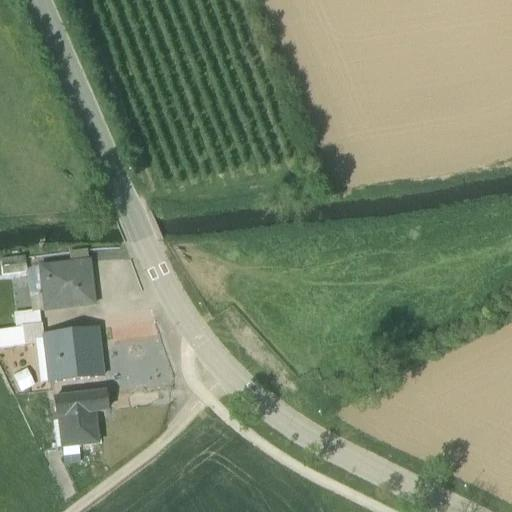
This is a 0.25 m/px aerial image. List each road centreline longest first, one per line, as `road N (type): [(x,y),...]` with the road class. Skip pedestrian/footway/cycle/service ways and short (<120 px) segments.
road 1 (tertiary): [(227,371),(169,295),(38,0)]
road 2 (tertiary): [(462,511),(321,444),(227,371)]
road 3 (unclassified): [(227,371),(163,440),(67,511)]
